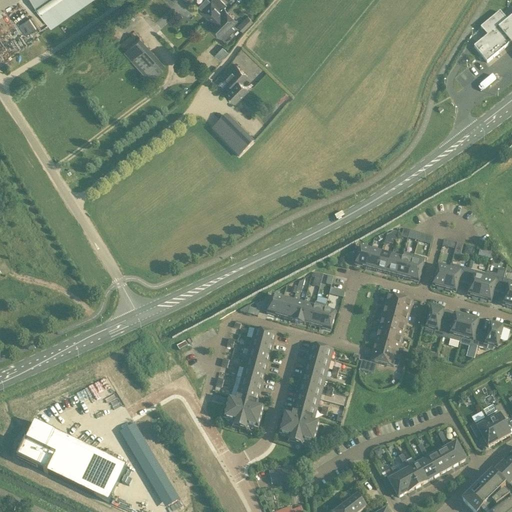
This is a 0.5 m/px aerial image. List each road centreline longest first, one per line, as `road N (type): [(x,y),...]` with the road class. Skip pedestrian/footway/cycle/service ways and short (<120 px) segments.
road 1 (primary): [(139,316),(377,199),(511,101)]
road 2 (residential): [(297,332),(339,343),(356,275),(511,318)]
road 3 (unclassified): [(139,316),(0,88)]
road 4 (primary): [(0,381),(139,316)]
road 5 (residential): [(297,332),(266,440),(233,464)]
road 6 (residential): [(233,464),(185,391),(176,387),(128,413)]
